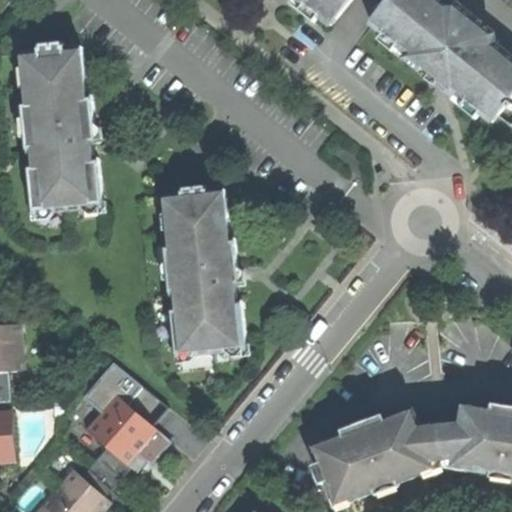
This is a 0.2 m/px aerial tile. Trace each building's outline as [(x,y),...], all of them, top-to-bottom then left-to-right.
[(290,0),(290,2),(290,3),(300,11),(305,5),(299,0),(290,0)] [(299,0),(305,5),(300,11),(315,23),(320,17),(325,10),(337,19),(352,0),(299,0)] [(447,6),(439,0),(392,0),(378,18),(389,28),(384,34),(379,41),(394,53),(395,50),(399,46),(410,55),(406,59),(419,69),(430,78),(445,91),(453,96),(456,92),(467,101),(464,105),(462,108),(476,120),(481,113),(487,107),(499,116),(507,106),(511,110),(511,103),(510,102),(511,99),(511,58),(496,45),(500,40),(452,1),(447,6)] [(511,0),(500,0),(511,9),(511,0)] [(332,26),(337,19),(325,10),(320,17),(332,26)] [(389,28),(378,18),(372,25),(384,34),(389,28)] [(399,46),(395,50),(406,59),(410,55),(399,46)] [(88,97),(83,48),(66,49),(40,52),(24,54),(29,103),(24,103),(26,118),(31,123),(33,137),(28,138),(30,154),(35,153),(36,166),(31,166),(35,211),(50,209),(56,213),(85,210),(89,205),(104,203),(99,159),(95,159),(93,142),(91,131),(96,125),(93,96),(88,97)] [(456,92),(453,96),(464,105),(467,101),(456,92)] [(487,107),(481,113),(493,123),(499,116),(487,107)] [(184,195),(167,196),(172,246),(167,246),(169,261),(174,265),(176,279),(171,280),(173,297),(178,296),(179,308),(174,309),(179,353),(194,352),(199,356),(229,353),(232,348),(248,346),(243,302),(238,302),(235,273),(239,268),(237,252),(236,239),(231,240),(226,190),(209,192),(184,195)] [(0,372),(10,372),(26,371),(23,325),(0,326),(0,372)] [(85,398),(104,414),(119,396),(128,404),(143,387),(115,363),(85,398)] [(10,372),(0,372),(0,403),(13,403),(10,372)] [(143,387),(128,404),(154,426),(169,409),(143,387)] [(109,448),(129,466),(139,454),(159,431),(154,426),(128,404),(119,396),(104,414),(89,431),(109,448)] [(508,413),(464,407),(462,424),(456,461),(469,463),(468,470),(494,474),(500,470),(511,471),(511,408),(509,408),(508,413)] [(0,463),(18,463),(14,410),(0,411),(0,463)] [(373,427),(359,432),(316,448),(322,465),(329,483),(335,499),(349,494),(352,502),(376,493),(380,485),(393,481),(400,484),(424,475),(421,467),(434,463),(421,428),(415,411),(373,427)] [(359,432),(373,427),(371,421),(364,424),(357,427),(359,432)] [(462,424),(421,428),(434,463),(437,470),(455,468),(456,461),(462,424)] [(159,431),(139,454),(153,466),(164,454),(173,443),(159,431)] [(109,448),(88,471),(112,492),(132,469),(129,466),(109,448)] [(469,463),(456,461),(455,468),(468,470),(469,463)] [(421,467),(424,475),(437,470),(434,463),(421,467)] [(329,483),(322,465),(315,467),(322,486),(329,483)] [(105,511),(113,503),(108,498),(84,477),(75,470),(39,511),(105,511)] [(511,471),(500,470),(494,474),(493,475),(496,478),(500,480),(503,481),(506,482),(511,482),(511,481),(511,471)] [(88,471),(84,477),(108,498),(112,492),(88,471)] [(380,485),(376,493),(377,494),(381,494),(384,494),(387,494),(391,493),(394,491),(397,489),(399,487),(400,485),(400,484),(393,481),(380,485)] [(349,494),(335,499),(338,507),(352,502),(349,494)]
